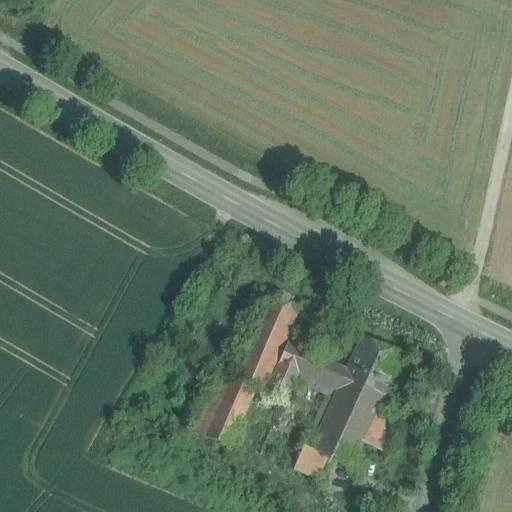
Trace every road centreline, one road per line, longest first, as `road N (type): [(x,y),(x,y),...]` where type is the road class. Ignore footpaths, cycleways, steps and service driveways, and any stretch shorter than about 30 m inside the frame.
road 1 (secondary): [(0,64),(464,325)]
road 2 (track): [(511,117),(464,325)]
road 3 (unclassified): [(421,511),(464,325)]
